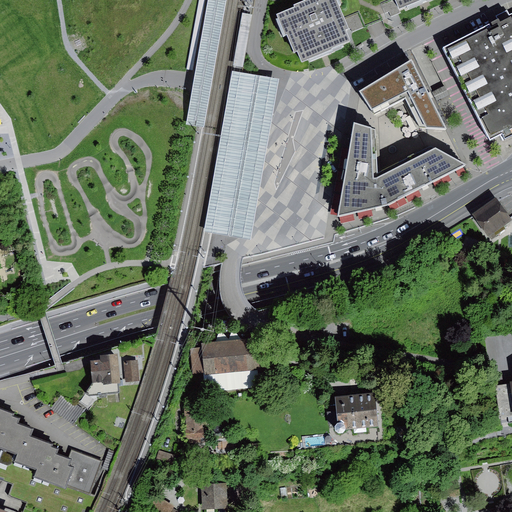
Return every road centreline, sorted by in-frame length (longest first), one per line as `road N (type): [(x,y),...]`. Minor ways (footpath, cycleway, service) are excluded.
road 1 (primary): [(0,353),(332,258),(402,231),(511,168)]
road 2 (residential): [(334,84),(311,83),(291,100),(267,159),(250,226),(254,242)]
road 3 (residential): [(334,84),(298,214),(254,242)]
road 4 (residential): [(497,0),(334,84)]
road 5 (residential): [(254,242),(231,255),(230,295),(244,316),(290,342)]
